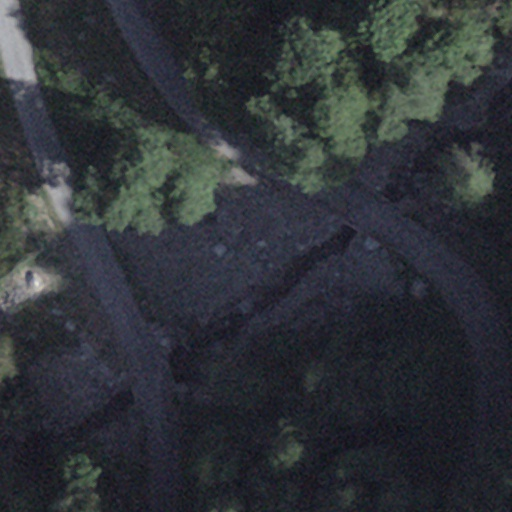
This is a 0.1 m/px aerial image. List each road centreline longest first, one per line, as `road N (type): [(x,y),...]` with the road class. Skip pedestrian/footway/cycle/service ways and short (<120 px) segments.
road 1 (unclassified): [(118,0),(181,98),(238,146),(417,247),(463,294),(490,348),(501,402),(473,511)]
road 2 (unclassified): [(160,511),(148,379),(20,87),(0,0)]
